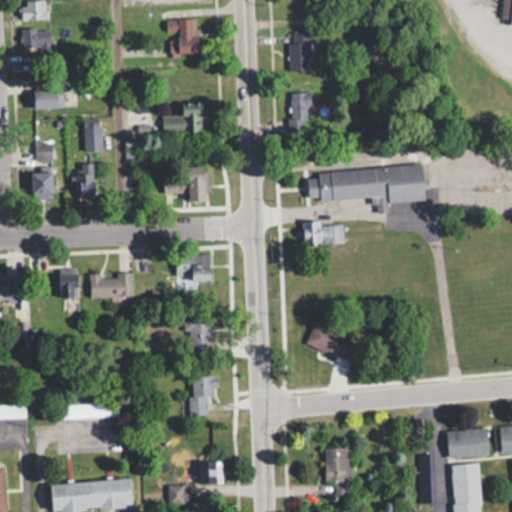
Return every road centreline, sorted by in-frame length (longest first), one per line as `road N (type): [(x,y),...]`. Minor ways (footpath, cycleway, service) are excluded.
road 1 (residential): [(266,511),(249,0)]
road 2 (residential): [(255,220),(0,232)]
road 3 (residential): [(262,406),(511,380)]
